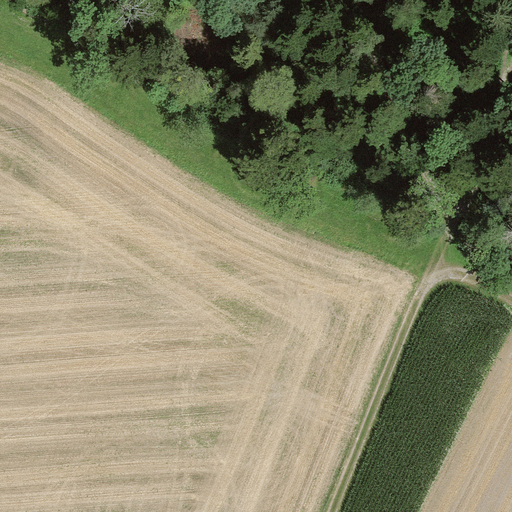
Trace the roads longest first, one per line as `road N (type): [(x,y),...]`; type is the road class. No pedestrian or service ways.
road 1 (track): [(511,300),(456,272),(432,281),(417,300),(335,511)]
road 2 (track): [(313,0),(357,42),(459,219)]
road 3 (track): [(511,70),(496,150),(432,281)]
